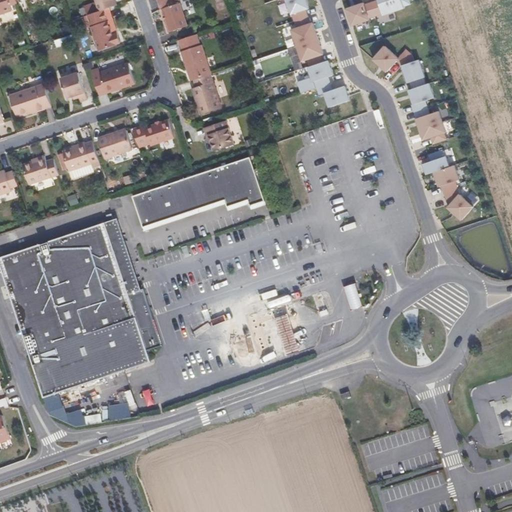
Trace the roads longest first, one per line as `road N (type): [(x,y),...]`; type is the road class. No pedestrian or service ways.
road 1 (residential): [(435,245),(389,104),(381,90),(351,74),(327,0)]
road 2 (residential): [(0,145),(169,86),(139,0)]
road 3 (unknown): [(0,250),(114,209),(133,240)]
road 4 (residential): [(160,422),(74,438),(58,435),(31,400)]
road 5 (primary): [(392,363),(411,376),(429,375),(449,364),(478,317)]
